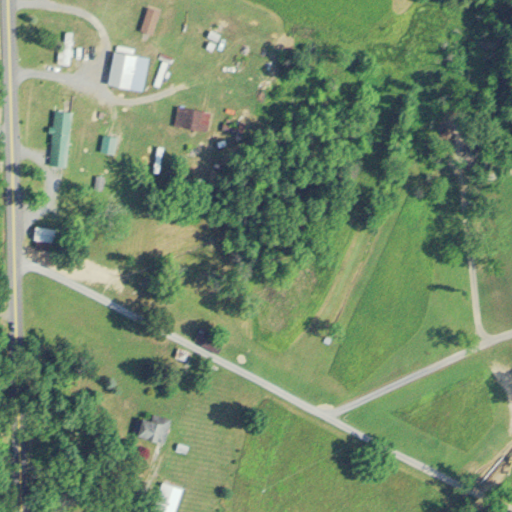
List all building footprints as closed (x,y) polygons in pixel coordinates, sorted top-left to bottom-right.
[(141,26),(153,31),(162,8),(150,3),(141,26)] [(72,32),(61,32),(61,61),(72,61),(72,32)] [(150,54),(116,46),(110,78),(144,86),(150,54)] [(212,109),(179,102),(175,122),(208,129),(212,109)] [(68,162),(70,108),(53,107),(51,162),(68,162)] [(58,225),(37,221),(34,235),(55,239),(58,225)] [(218,349),(225,336),(201,324),(195,336),(218,349)] [(138,432),(165,440),(172,415),(155,410),(153,415),(144,413),(138,432)] [(184,485),(164,478),(155,505),(175,511),(184,485)]
